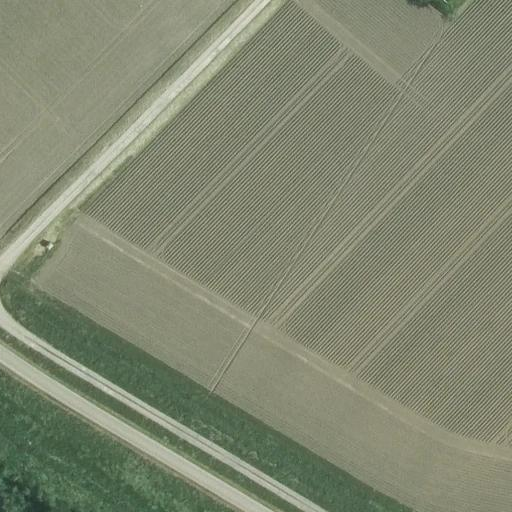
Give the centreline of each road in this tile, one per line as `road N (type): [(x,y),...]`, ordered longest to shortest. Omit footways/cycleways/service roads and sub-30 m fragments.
road 1 (unclassified): [(0,274),(259,0)]
road 2 (unclassified): [(0,322),(309,511)]
road 3 (unclassified): [(252,511),(0,361)]
